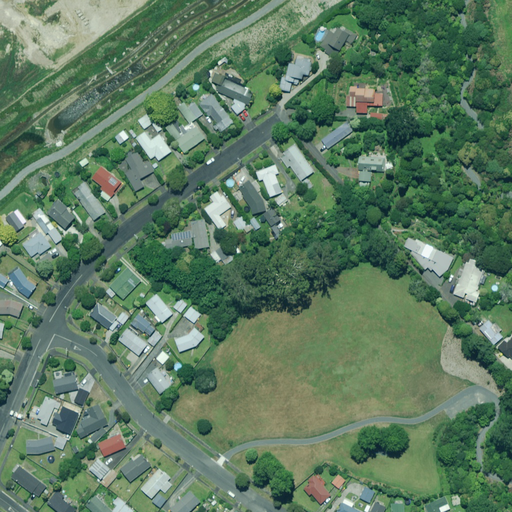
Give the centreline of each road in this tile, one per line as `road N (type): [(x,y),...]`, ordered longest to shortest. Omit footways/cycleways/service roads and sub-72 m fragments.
road 1 (track): [(208,469),(273,436),(348,435),(384,414),(426,420),(459,391),(478,388),(501,412),(485,464),(497,476),(511,476)]
road 2 (residential): [(45,330),(96,258),(285,116)]
road 3 (residential): [(271,511),(142,416),(91,351),(45,330)]
road 4 (track): [(511,197),(495,197),(468,165),(481,127),(463,105),(473,75),(467,0)]
